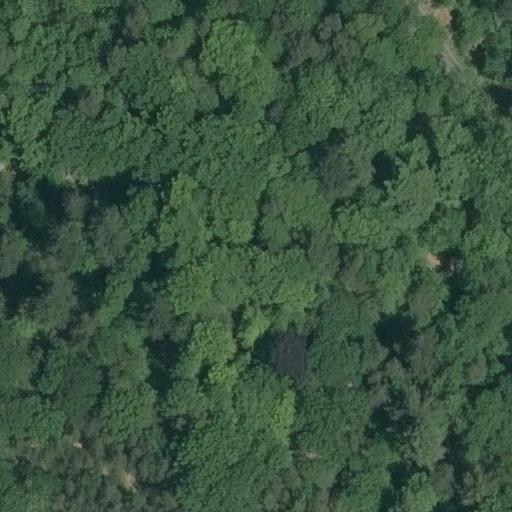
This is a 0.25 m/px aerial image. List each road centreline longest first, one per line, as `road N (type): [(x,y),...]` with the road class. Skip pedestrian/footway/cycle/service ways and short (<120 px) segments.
road 1 (track): [(434,287),(283,214),(217,199),(0,180)]
road 2 (track): [(130,0),(317,107),(434,287)]
road 3 (tertiary): [(367,0),(488,169),(511,189)]
road 4 (track): [(434,287),(382,511)]
road 5 (track): [(511,501),(398,440)]
